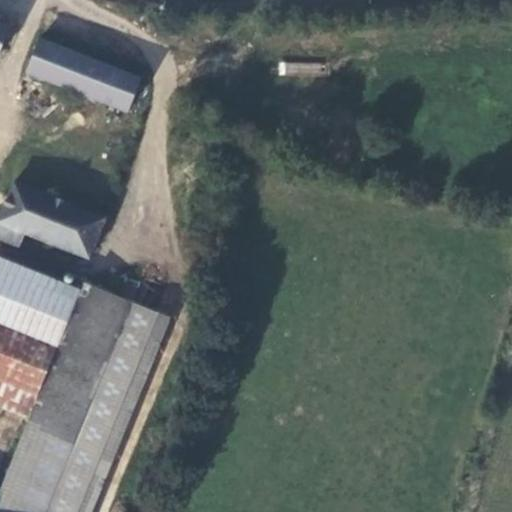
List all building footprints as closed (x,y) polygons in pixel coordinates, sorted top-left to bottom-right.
[(135,74),(33,33),(21,65),(123,105),(135,74)] [(284,65),(285,76),(323,73),(322,62),(284,65)] [(19,227),(82,255),(84,250),(96,215),(9,179),(0,199),(0,238),(12,244),(19,227)] [(0,320),(53,340),(67,295),(0,270),(0,320)] [(81,280),(28,419),(73,437),(126,298),(81,280)] [(0,406),(26,416),(52,342),(0,323),(0,406)] [(0,411),(0,427),(14,432),(20,434),(24,421),(0,411)]
